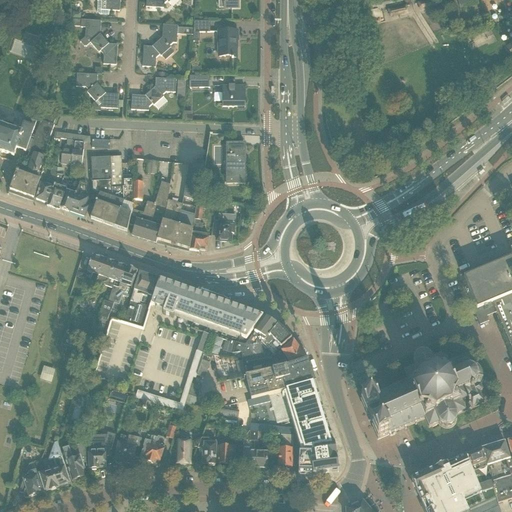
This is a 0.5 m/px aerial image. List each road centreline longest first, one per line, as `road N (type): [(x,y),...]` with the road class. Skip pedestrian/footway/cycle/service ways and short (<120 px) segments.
road 1 (residential): [(57,511),(150,487),(326,496)]
road 2 (secondary): [(345,288),(362,272),(373,235),(472,162),(504,126)]
road 3 (secondary): [(321,204),(302,150),(300,60),(286,10)]
road 4 (secondary): [(180,269),(0,208)]
road 5 (secondary): [(286,10),(286,148)]
road 6 (secondary): [(292,213),(266,252),(180,269)]
road 7 (residential): [(267,0),(266,132)]
